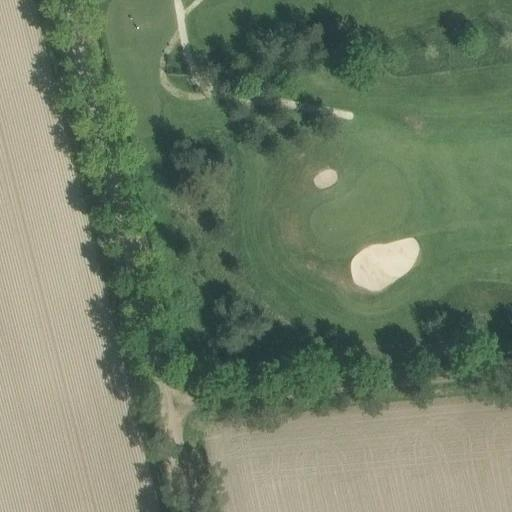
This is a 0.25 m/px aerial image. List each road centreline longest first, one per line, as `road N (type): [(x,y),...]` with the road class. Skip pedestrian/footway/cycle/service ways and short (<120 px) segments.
road 1 (track): [(185,415),(72,0)]
road 2 (track): [(185,415),(511,382)]
